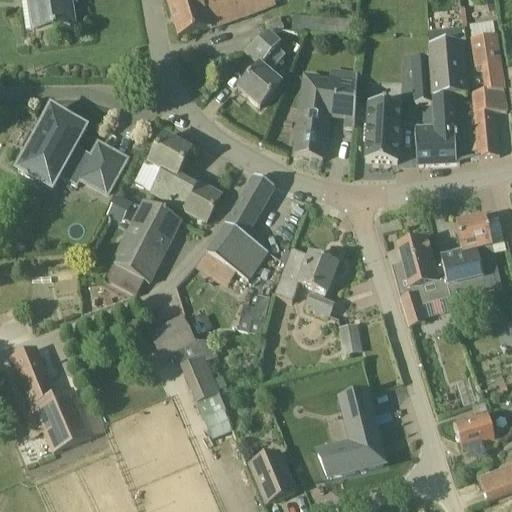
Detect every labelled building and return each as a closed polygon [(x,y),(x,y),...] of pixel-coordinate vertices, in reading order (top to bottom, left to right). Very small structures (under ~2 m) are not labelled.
[(28,0),(33,34),(74,28),(70,0),(28,0)] [(275,7),(272,0),(241,0),(233,3),(232,0),(164,0),(178,42),(210,32),(275,7)] [(426,0),(427,12),(457,12),(456,0),(426,0)] [(305,18),(304,33),(347,36),(348,21),(305,18)] [(267,26),(270,36),(286,31),(283,21),(267,26)] [(470,40),(493,38),(492,25),(469,28),(470,40)] [(281,46),(270,36),(248,55),(262,67),(239,93),(260,111),(281,87),(269,77),(285,59),(276,51),(281,46)] [(477,73),(481,97),(473,98),(479,161),(496,159),(492,116),(506,115),(495,39),(467,44),(471,74),(477,73)] [(460,45),(429,48),(429,54),(436,131),(414,132),(417,169),(457,167),(452,100),(466,98),(460,45)] [(411,62),(414,107),(432,106),(429,61),(411,62)] [(322,164),(329,112),(346,114),(344,130),(354,131),(357,78),(330,76),(330,85),(305,84),(294,160),(322,164)] [(365,164),(395,166),(397,166),(401,107),(369,105),(367,129),(364,129),(363,143),(367,143),(365,164)] [(37,139),(32,136),(30,135),(20,153),(27,157),(18,174),(35,184),(43,171),(77,190),(81,184),(106,198),(125,164),(98,149),(92,160),(75,150),(78,145),(72,142),(79,129),(51,114),(37,139)] [(206,226),(219,203),(221,199),(197,186),(194,191),(177,181),(191,155),(164,140),(149,168),(163,176),(151,197),(206,226)] [(228,229),(207,257),(225,270),(247,284),(266,255),(245,241),(274,192),(255,181),(227,229),(228,229)] [(149,288),(180,225),(181,223),(146,204),(106,283),(136,300),(144,286),(149,288)] [(441,264),(450,298),(451,303),(467,299),(466,294),(499,286),(490,251),(492,250),(485,221),(455,228),(462,256),(441,261),(441,263),(441,264)] [(420,308),(450,298),(441,264),(433,266),(426,244),(399,251),(410,293),(415,291),(416,295),(415,296),(416,297),(400,302),(409,331),(425,326),(420,308)] [(309,260),(291,253),(274,300),(292,306),(299,287),(314,293),(306,313),(329,321),(333,309),(323,305),(325,298),(326,298),(337,269),(309,258),(309,260)] [(258,300),(255,313),(249,338),(261,340),(270,303),(258,300)] [(265,343),(278,347),(288,309),(276,305),(265,343)] [(213,332),(205,317),(191,324),(198,339),(213,332)] [(175,357),(182,371),(203,360),(195,345),(192,339),(191,340),(182,322),(150,338),(163,364),(175,357)] [(356,330),(340,333),(344,357),(361,354),(356,330)] [(196,345),(195,345),(203,360),(206,366),(218,361),(212,346),(211,344),(196,345)] [(12,361),(40,425),(78,409),(71,393),(54,400),(35,354),(12,361)] [(189,392),(196,407),(197,407),(203,423),(224,414),(226,413),(218,397),(220,396),(213,381),(189,392)] [(366,398),(340,404),(352,449),(318,458),(328,483),(384,469),(366,398)] [(92,441),(78,409),(40,425),(54,458),(92,441)] [(495,445),(486,416),(453,427),(457,439),(455,442),(459,443),(463,455),(495,445)] [(212,443),(233,434),(229,424),(208,433),(212,443)] [(295,497),(278,456),(249,467),(266,509),(295,497)] [(511,496),(511,470),(500,475),(509,498),(511,496)]
